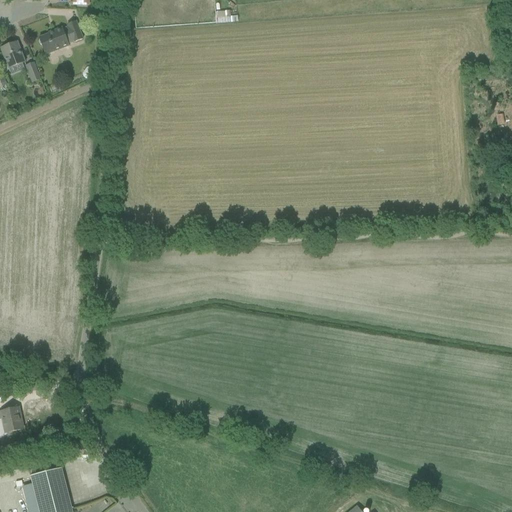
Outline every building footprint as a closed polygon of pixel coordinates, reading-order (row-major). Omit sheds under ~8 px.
[(39,39),(40,41),(39,42),(40,45),(42,46),(42,48),(45,56),(69,46),(69,45),(74,43),(83,40),(76,22),(67,25),(68,28),(63,30),(62,28),(54,32),(54,33),(39,39)] [(1,49),(4,58),(8,69),(25,63),(21,52),(17,43),(1,49)] [(40,80),(34,64),(26,67),(32,83),(40,80)] [(18,409),(8,411),(1,412),(5,434),(23,430),(18,409)] [(52,471),(30,476),(33,486),(39,511),(72,511),(61,469),(52,471)] [(39,511),(33,486),(23,488),(28,511),(39,511)]
